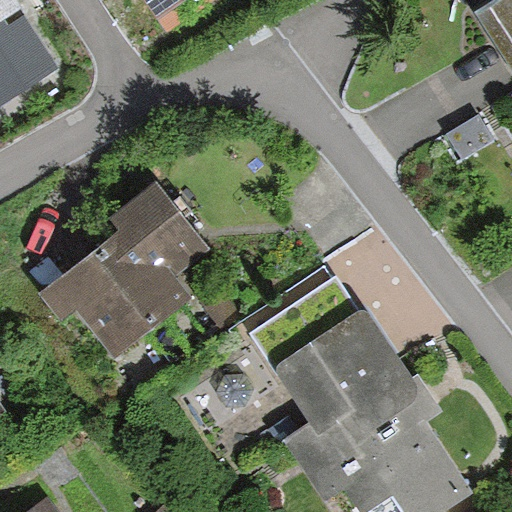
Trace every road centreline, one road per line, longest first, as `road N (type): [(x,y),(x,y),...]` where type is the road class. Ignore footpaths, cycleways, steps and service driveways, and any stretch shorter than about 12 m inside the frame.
road 1 (residential): [(298,72),(511,346)]
road 2 (residential): [(132,93),(298,72)]
road 3 (residential): [(0,165),(132,93)]
